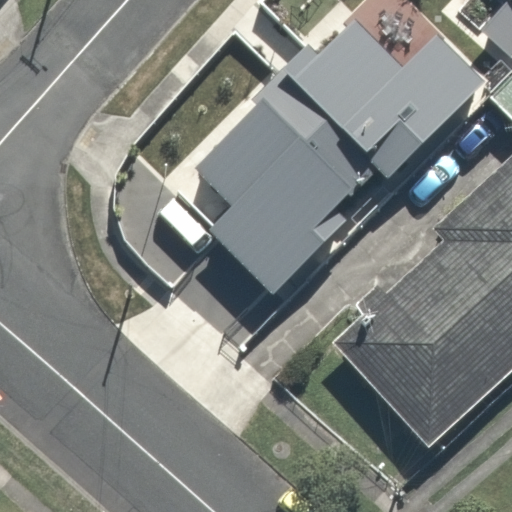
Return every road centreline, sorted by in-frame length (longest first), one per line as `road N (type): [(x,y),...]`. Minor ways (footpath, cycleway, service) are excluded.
road 1 (tertiary): [(0,324),(211,511)]
road 2 (residential): [(0,143),(129,0)]
